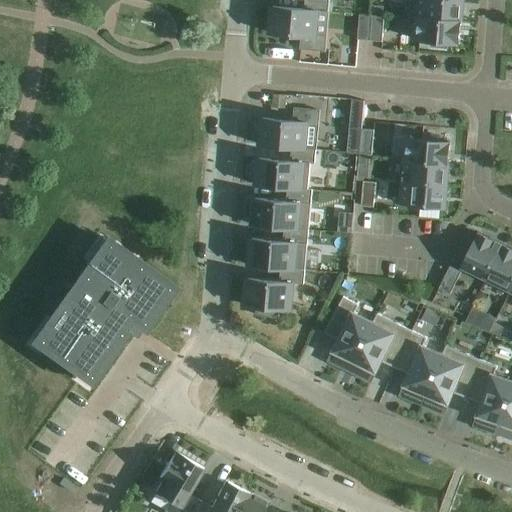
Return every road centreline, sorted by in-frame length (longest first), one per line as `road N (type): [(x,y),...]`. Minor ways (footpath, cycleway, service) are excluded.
road 1 (residential): [(511,478),(327,402),(210,336)]
road 2 (residential): [(234,71),(210,336)]
road 3 (residential): [(234,71),(485,96)]
road 4 (residential): [(166,404),(368,511)]
road 5 (residential): [(478,199),(446,257),(365,249)]
road 6 (residential): [(166,404),(95,511)]
